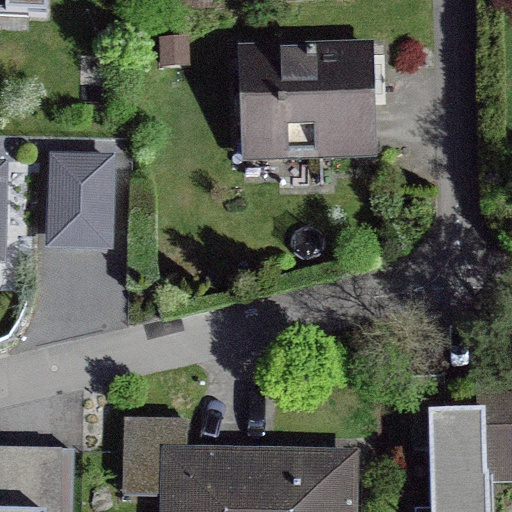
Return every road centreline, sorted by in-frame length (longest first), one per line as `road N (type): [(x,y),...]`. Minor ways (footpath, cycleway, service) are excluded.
road 1 (residential): [(0,380),(460,277)]
road 2 (residential): [(457,0),(460,277)]
